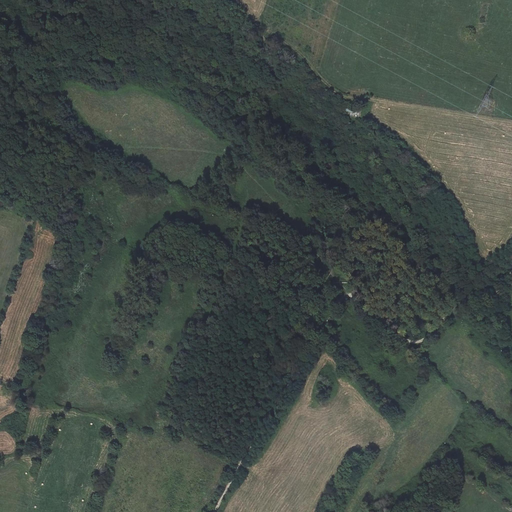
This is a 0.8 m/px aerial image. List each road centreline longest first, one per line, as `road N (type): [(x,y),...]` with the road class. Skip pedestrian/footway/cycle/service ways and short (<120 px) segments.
road 1 (track): [(511,126),(337,93),(262,25),(263,4)]
road 2 (track): [(212,511),(348,294)]
road 3 (track): [(348,294),(412,339),(506,275)]
